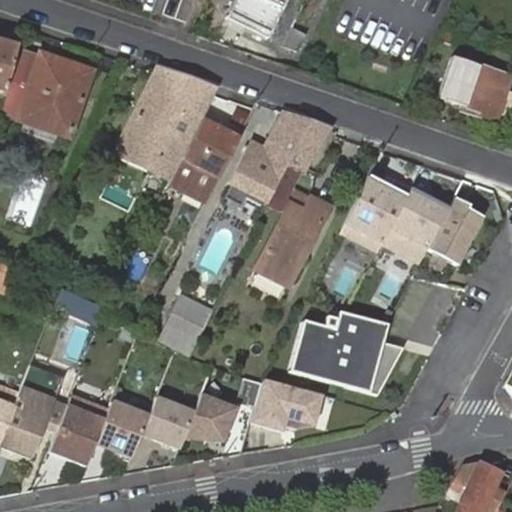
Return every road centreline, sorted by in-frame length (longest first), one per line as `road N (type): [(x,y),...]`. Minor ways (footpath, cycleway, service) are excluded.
road 1 (residential): [(24,0),(511,169)]
road 2 (residential): [(467,446),(94,511)]
road 3 (residential): [(511,334),(462,425),(467,446)]
